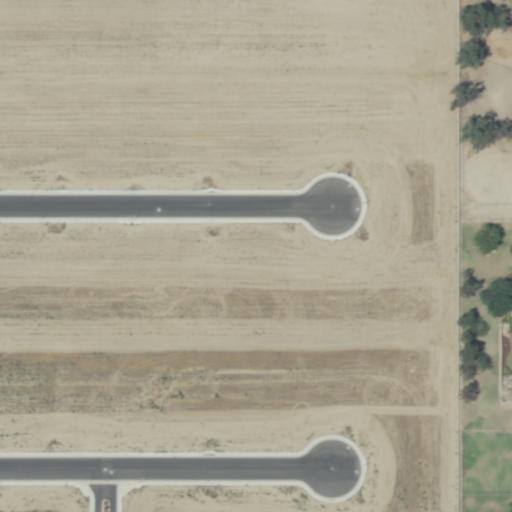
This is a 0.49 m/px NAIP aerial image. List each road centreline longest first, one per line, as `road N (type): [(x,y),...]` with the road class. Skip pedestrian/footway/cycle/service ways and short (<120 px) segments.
road 1 (residential): [(458,511),(458,0)]
road 2 (residential): [(337,473),(0,474)]
road 3 (residential): [(0,208),(332,207)]
